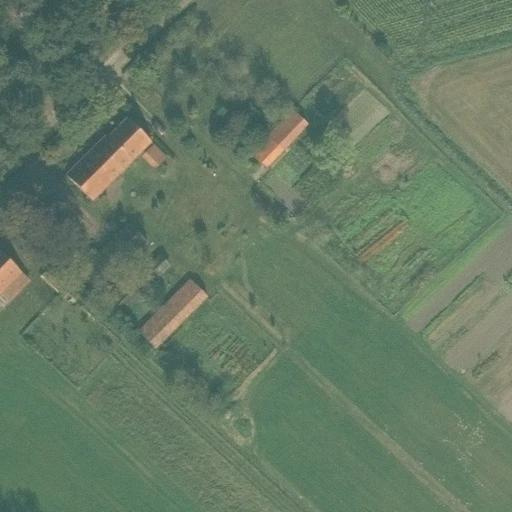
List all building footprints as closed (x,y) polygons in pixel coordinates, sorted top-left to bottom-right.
[(308,126),(292,110),(250,154),(267,169),(308,126)] [(107,136),(66,177),(80,191),(92,202),(140,154),(150,143),(151,143),(142,134),(127,120),(109,138),(107,136)] [(95,293),(147,244),(129,224),(76,273),(95,293)] [(0,294),(21,274),(0,252),(0,294)] [(109,302),(119,314),(169,267),(159,256),(109,302)] [(207,300),(189,281),(137,331),(155,350),(207,300)]
